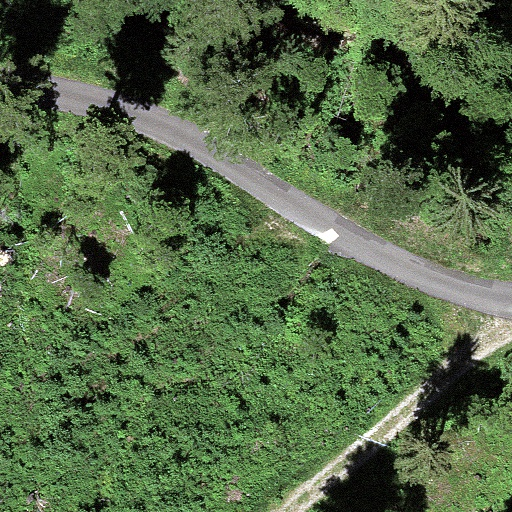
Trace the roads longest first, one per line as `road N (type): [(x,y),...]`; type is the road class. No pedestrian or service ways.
road 1 (unclassified): [(0,78),(152,122),(396,262),(511,301)]
road 2 (track): [(511,302),(295,511)]
